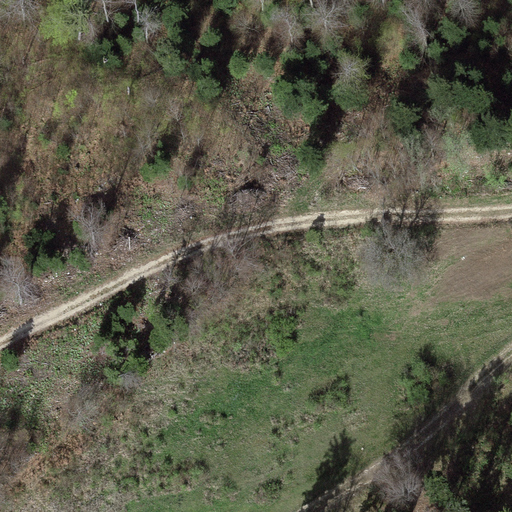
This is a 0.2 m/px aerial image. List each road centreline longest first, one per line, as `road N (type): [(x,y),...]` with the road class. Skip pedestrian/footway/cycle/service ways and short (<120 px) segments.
road 1 (track): [(0,347),(183,244),(239,228),(313,216),(511,214)]
road 2 (track): [(511,377),(333,511)]
